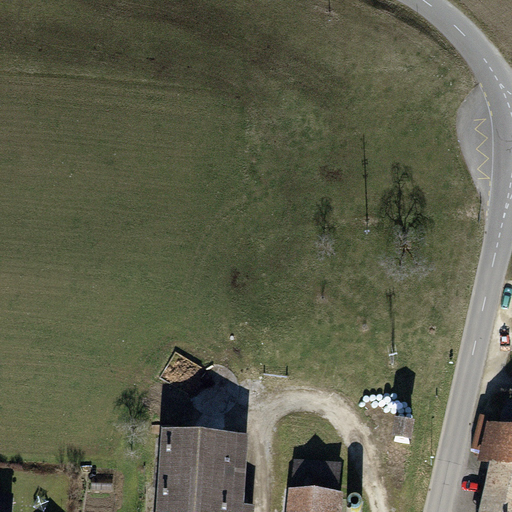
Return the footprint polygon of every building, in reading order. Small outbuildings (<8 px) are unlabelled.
[(511,511),(511,406),(509,405),(502,436),(503,436),(485,511),(511,511)] [(413,428),(400,426),(398,443),(411,444),(413,428)] [(229,511),(234,443),(169,438),(163,511),(229,511)] [(337,511),(342,471),(297,467),(292,511),(337,511)] [(0,511),(12,511),(13,500),(0,499),(0,511)]
